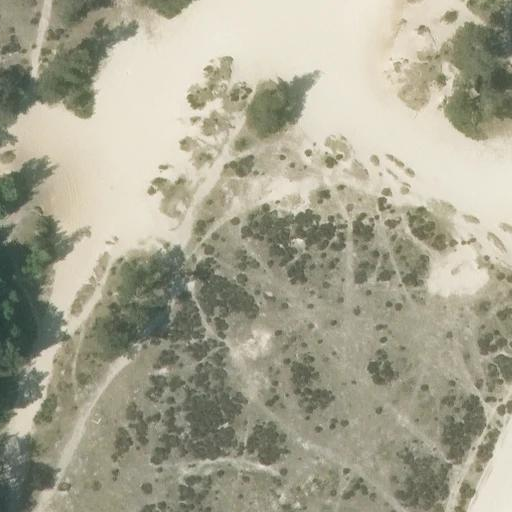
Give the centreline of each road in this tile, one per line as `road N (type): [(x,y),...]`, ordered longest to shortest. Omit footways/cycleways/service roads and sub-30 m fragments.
road 1 (track): [(225,40),(316,120),(426,196),(511,239)]
road 2 (track): [(225,40),(95,146),(0,163)]
